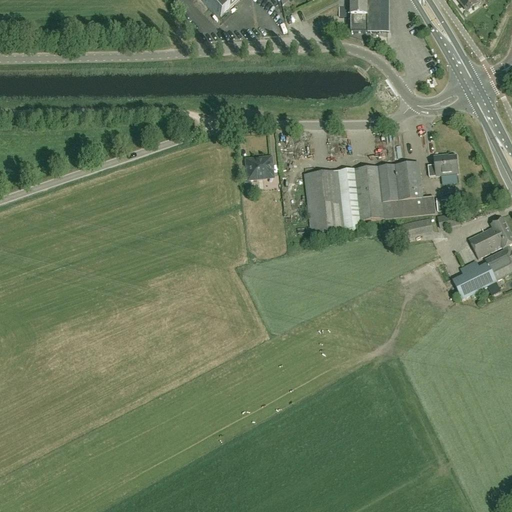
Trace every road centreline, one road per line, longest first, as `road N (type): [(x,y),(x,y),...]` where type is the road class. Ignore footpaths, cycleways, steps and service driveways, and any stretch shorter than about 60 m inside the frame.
road 1 (tertiary): [(0,60),(343,47),(378,61),(413,104)]
road 2 (unclassified): [(0,202),(216,129),(378,125),(413,104)]
road 3 (track): [(0,112),(171,110),(216,129),(188,127)]
